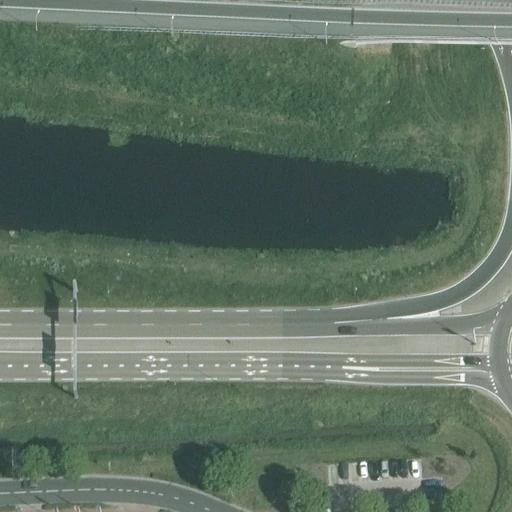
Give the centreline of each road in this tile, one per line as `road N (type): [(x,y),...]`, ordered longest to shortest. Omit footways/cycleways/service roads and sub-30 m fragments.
road 1 (motorway): [(0,0),(511,19)]
road 2 (secondary): [(0,364),(326,366)]
road 3 (secondary): [(320,323),(0,324)]
road 4 (trunk): [(511,223),(498,255),(464,289),(320,323)]
road 5 (tertiary): [(0,494),(110,487),(211,511)]
road 6 (secondary): [(506,316),(492,324),(320,323)]
road 7 (secondary): [(326,366),(463,377),(505,390)]
road 8 (secondary): [(326,366),(497,362)]
